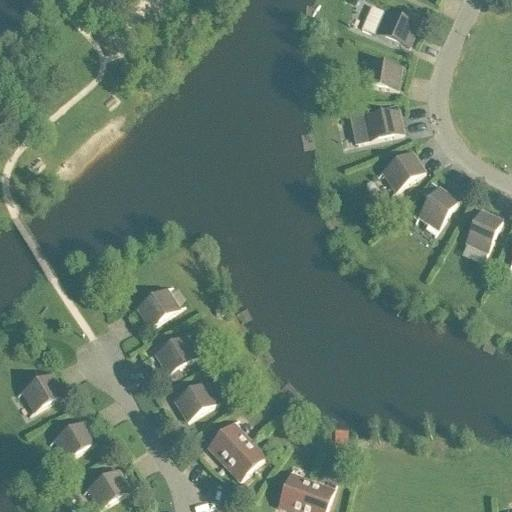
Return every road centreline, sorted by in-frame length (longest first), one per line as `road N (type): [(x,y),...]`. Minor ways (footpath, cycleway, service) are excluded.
road 1 (residential): [(511,188),(454,152),(439,114),(444,76),(477,0)]
road 2 (residential): [(180,490),(98,352)]
